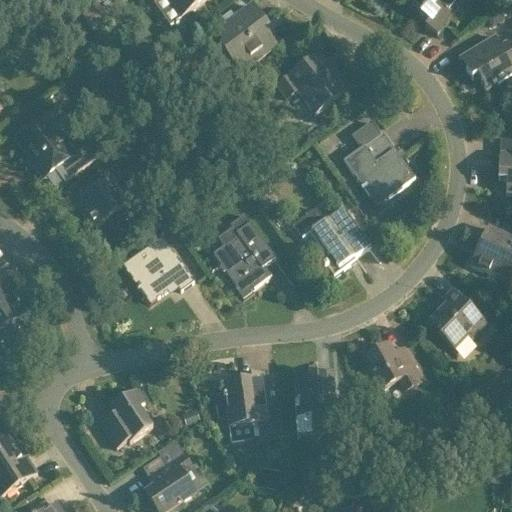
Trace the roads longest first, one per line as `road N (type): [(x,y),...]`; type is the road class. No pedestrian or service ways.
road 1 (residential): [(88,369),(208,341),(305,334),(363,315),(398,292),(440,237),(456,168),(436,96),(414,68),(299,0)]
road 2 (residential): [(88,369),(71,308),(45,260),(0,222)]
road 3 (residential): [(104,511),(32,393)]
